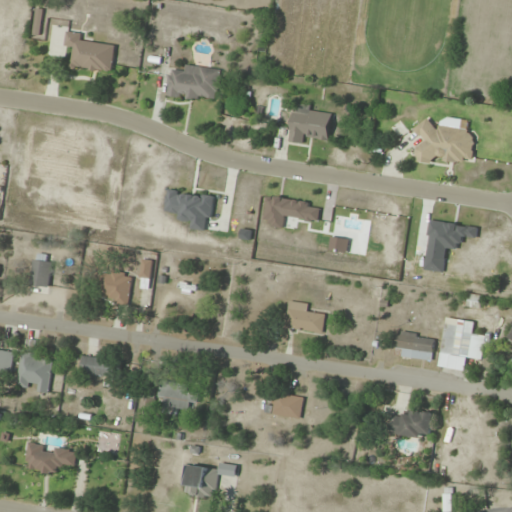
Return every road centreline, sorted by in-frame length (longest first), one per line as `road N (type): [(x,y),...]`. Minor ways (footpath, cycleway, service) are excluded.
road 1 (residential): [(511,204),(210,157),(118,117),(0,95)]
road 2 (residential): [(0,315),(506,403)]
